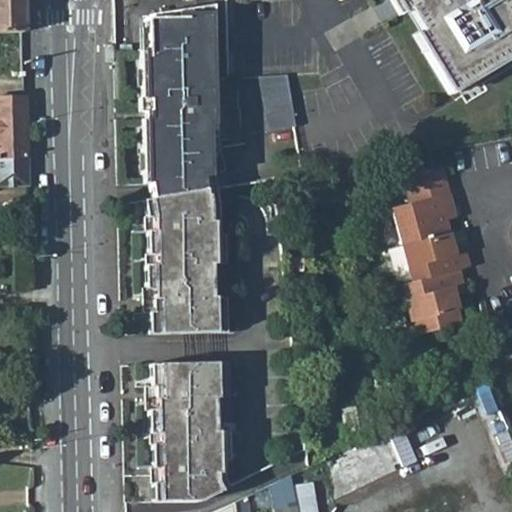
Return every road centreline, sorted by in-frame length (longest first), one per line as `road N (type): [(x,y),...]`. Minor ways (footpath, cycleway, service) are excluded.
road 1 (secondary): [(71,0),(79,511)]
road 2 (residential): [(509,327),(504,189),(511,186)]
